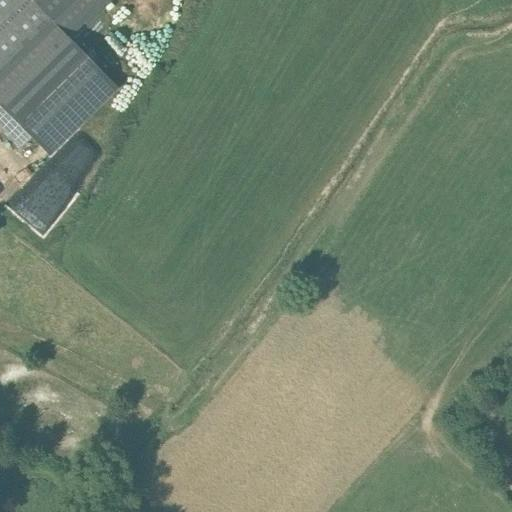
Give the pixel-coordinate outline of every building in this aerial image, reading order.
[(0,0),(0,70),(51,20),(53,22),(74,0),(0,0)] [(146,0),(74,0),(53,22),(94,64),(107,77),(166,20),(146,0)] [(0,106),(25,132),(94,64),(53,22),(51,20),(0,70),(0,106)] [(107,77),(94,64),(25,132),(0,106),(0,127),(23,149),(34,139),(52,158),(121,90),(107,77)] [(76,202),(90,167),(78,162),(64,197),(76,202)] [(37,223),(42,233),(58,224),(53,214),(37,223)]
